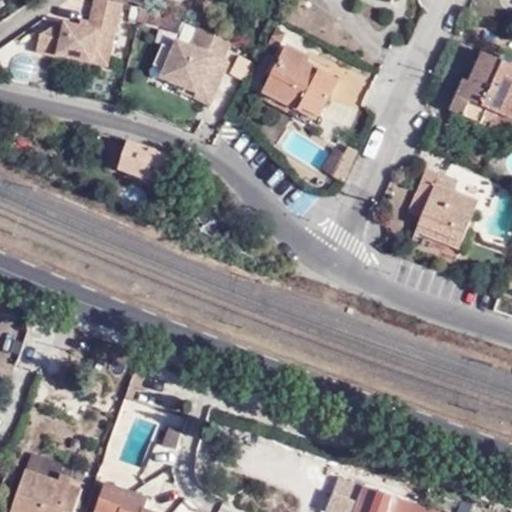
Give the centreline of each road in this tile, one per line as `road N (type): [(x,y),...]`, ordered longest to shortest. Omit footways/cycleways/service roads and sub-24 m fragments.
road 1 (primary): [(0,265),(511,460)]
road 2 (unclassified): [(0,99),(183,149),(327,263)]
road 3 (residential): [(449,0),(327,263)]
road 4 (unclassified): [(511,330),(327,263)]
road 5 (unknown): [(214,349),(194,481),(201,496),(229,511)]
